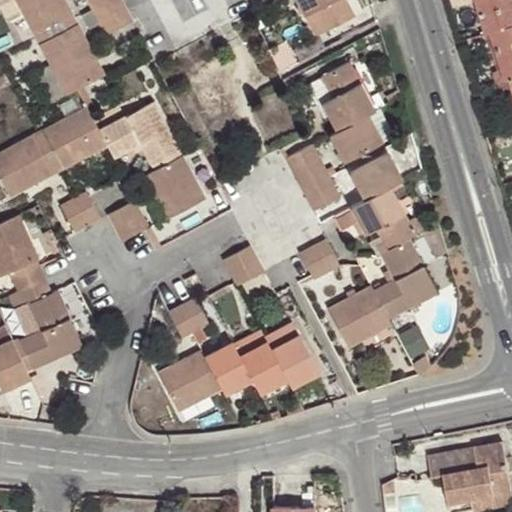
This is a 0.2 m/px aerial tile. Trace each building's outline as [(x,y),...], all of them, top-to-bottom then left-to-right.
[(0,0),(9,15),(21,9),(16,0),(0,0)] [(16,0),(21,9),(34,33),(72,13),(65,0),(16,0)] [(93,0),(88,3),(91,8),(106,0),(93,0)] [(98,22),(126,7),(122,0),(106,0),(91,8),(98,22)] [(297,0),(305,15),(315,9),(326,30),(354,15),(346,0),(297,0)] [(511,0),(477,0),(487,31),(491,30),(505,77),(511,74),(511,76),(511,0)] [(105,35),(133,20),(126,7),(98,22),(105,35)] [(315,9),(305,15),(316,35),(326,30),(315,9)] [(34,33),(36,37),(74,17),(72,13),(34,33)] [(74,17),(36,37),(40,45),(78,24),(74,17)] [(77,89),(83,86),(104,75),(78,24),(40,45),(50,64),(67,95),(77,89)] [(281,71),(290,67),(284,56),(278,45),(269,50),(281,71)] [(290,67),(301,61),(295,50),(284,56),(290,67)] [(368,114),(375,110),(350,62),(321,77),(332,98),(323,103),(337,130),(368,114)] [(36,71),(53,102),(67,95),(50,64),(36,71)] [(312,82),(323,103),(332,98),(321,77),(312,82)] [(77,89),(86,106),(93,103),(83,86),(77,89)] [(100,131),(107,145),(114,157),(139,144),(151,164),(179,150),(154,102),(100,131)] [(38,132),(59,170),(107,145),(100,131),(86,106),(38,132)] [(394,134),(379,108),(375,110),(368,114),(382,141),(394,134)] [(337,130),(330,134),(344,161),(382,141),(368,114),(337,130)] [(0,178),(9,196),(59,170),(38,132),(0,151),(0,178)] [(348,167),(385,147),(382,141),(344,161),(348,167)] [(312,143),(285,158),(292,171),(319,156),(312,143)] [(351,173),(388,153),(385,147),(348,167),(351,173)] [(179,150),(151,164),(153,170),(182,155),(179,150)] [(351,173),(365,199),(389,186),(402,179),(388,153),(351,173)] [(204,196),(182,155),(153,170),(143,175),(165,217),(204,196)] [(319,156),(292,171),(298,181),(325,167),(319,156)] [(305,196),(333,181),(330,176),(325,167),(298,181),(305,196)] [(305,196),(313,209),(340,195),(333,181),(305,196)] [(388,248),(407,238),(415,234),(408,220),(389,186),(365,199),(351,206),(366,232),(376,227),(388,248)] [(74,198),(88,224),(100,218),(89,195),(86,192),(74,198)] [(61,205),(75,232),(88,224),(74,198),(61,205)] [(135,199),(130,202),(109,213),(115,225),(142,212),(135,199)] [(142,212),(115,225),(123,239),(144,228),(149,226),(142,212)] [(18,214),(0,221),(0,275),(9,271),(38,258),(18,214)] [(415,234),(423,230),(415,216),(408,220),(415,234)] [(155,249),(160,246),(149,226),(144,228),(155,249)] [(389,281),(373,289),(389,318),(436,292),(407,238),(388,248),(381,252),(391,271),(394,278),(389,281)] [(313,247),(326,271),(339,264),(326,240),(313,247)] [(230,271),(256,257),(250,245),(223,260),(230,271)] [(301,253),(311,272),(314,278),(326,271),(313,247),(301,253)] [(237,284),(264,270),(256,257),(230,271),(233,278),(237,284)] [(38,258),(9,271),(12,278),(40,264),(38,258)] [(18,290),(46,276),(40,264),(12,278),(18,290)] [(385,274),(389,281),(394,278),(391,271),(385,274)] [(53,292),(46,276),(18,290),(7,295),(15,310),(29,304),(41,328),(26,335),(20,338),(34,369),(82,346),(57,291),(53,292)] [(373,289),(371,285),(356,293),(348,297),(329,308),(349,346),(391,323),(389,318),(373,289)] [(348,297),(356,293),(353,288),(345,291),(348,297)] [(194,297),(181,304),(195,330),(208,323),(194,297)] [(29,304),(15,310),(26,335),(41,328),(29,304)] [(195,330),(181,304),(169,311),(182,336),(192,331),(195,330)] [(272,348),(297,334),(291,322),(266,336),(267,341),(272,348)] [(266,336),(261,328),(232,343),(239,356),(267,341),(266,336)] [(288,378),(292,386),(318,372),(297,334),(272,348),(288,378)] [(13,341),(12,337),(0,342),(0,386),(1,390),(31,377),(28,372),(13,341)] [(28,372),(34,369),(20,338),(13,341),(28,372)] [(221,387),(225,393),(252,379),(239,356),(232,343),(232,341),(205,356),(221,387)] [(252,379),(260,393),(288,378),(272,348),(267,341),(239,356),(252,379)] [(221,387),(205,356),(201,349),(158,372),(179,410),(221,387)] [(413,363),(418,374),(430,365),(425,355),(413,363)] [(4,396),(33,383),(31,377),(1,390),(4,396)] [(451,511),(474,506),(472,498),(511,490),(511,486),(503,440),(428,454),(432,476),(444,474),(451,511)] [(511,490),(472,498),(474,506),(474,511),(511,504),(511,490)]
